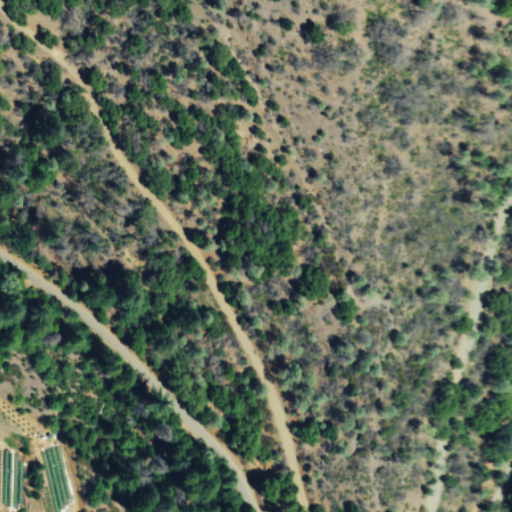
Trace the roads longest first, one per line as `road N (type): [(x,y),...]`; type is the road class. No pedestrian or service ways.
road 1 (residential): [(490,511),(204,487),(165,397),(58,295),(0,255)]
road 2 (residential): [(311,511),(244,335),(120,138),(19,0)]
road 3 (residential): [(434,511),(434,436),(511,226)]
